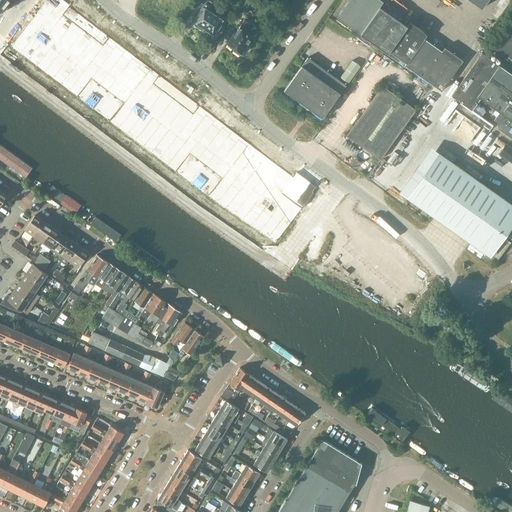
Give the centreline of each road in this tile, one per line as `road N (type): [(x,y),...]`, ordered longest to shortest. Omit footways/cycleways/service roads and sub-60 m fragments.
road 1 (unclassified): [(465,302),(410,233),(249,111)]
road 2 (residential): [(241,349),(218,324),(29,195)]
road 3 (unclassified): [(249,111),(101,0)]
road 4 (residential): [(153,425),(0,357)]
road 5 (unclassified): [(249,111),(326,0)]
road 6 (residential): [(320,403),(250,511)]
